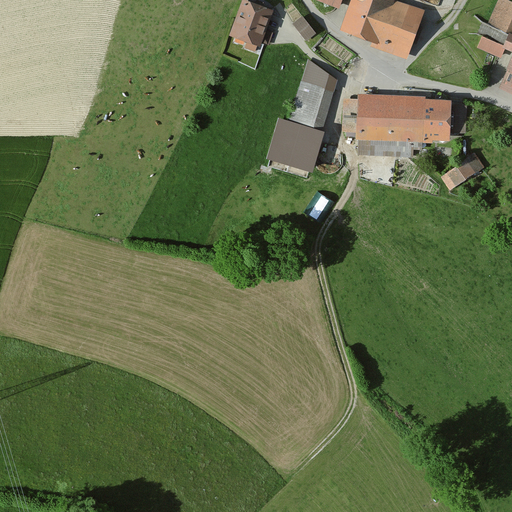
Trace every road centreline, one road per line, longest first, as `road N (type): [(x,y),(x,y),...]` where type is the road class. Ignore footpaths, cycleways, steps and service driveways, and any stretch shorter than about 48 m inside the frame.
road 1 (track): [(347,79),(335,101),(334,132),(350,153),(353,181),(317,239),(352,395),(347,417),(315,451)]
road 2 (residential): [(395,74),(357,83),(285,33)]
road 3 (unclassified): [(511,108),(395,74)]
